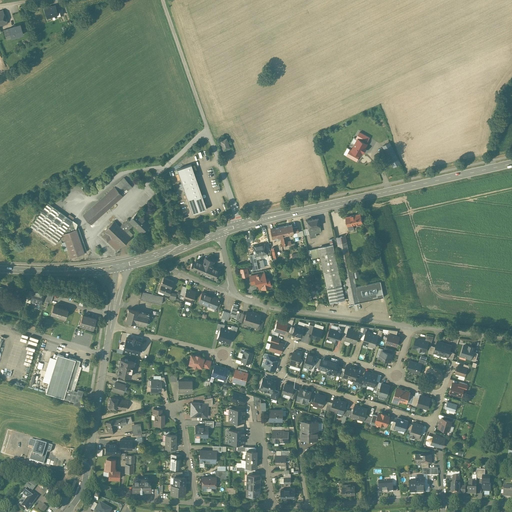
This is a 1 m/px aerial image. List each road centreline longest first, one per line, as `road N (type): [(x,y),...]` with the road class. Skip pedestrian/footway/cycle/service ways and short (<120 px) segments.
road 1 (residential): [(396,373),(293,341),(282,375),(433,421),(441,394)]
road 2 (secondary): [(511,163),(239,225)]
road 3 (residential): [(239,225),(162,0)]
road 4 (residential): [(234,294),(263,306),(410,326)]
road 5 (residential): [(272,507),(443,501)]
road 6 (tertiary): [(85,481),(110,324)]
